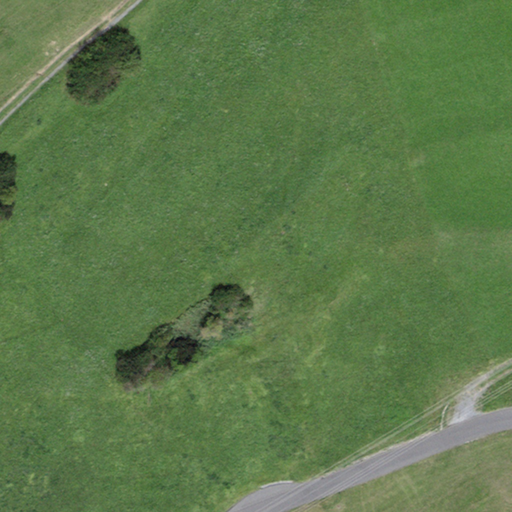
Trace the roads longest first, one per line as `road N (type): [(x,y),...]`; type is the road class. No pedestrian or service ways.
road 1 (tertiary): [(262,511),(511,418)]
road 2 (track): [(133,0),(0,115)]
